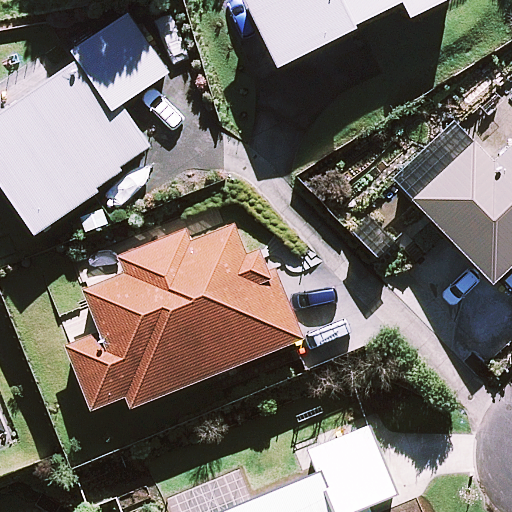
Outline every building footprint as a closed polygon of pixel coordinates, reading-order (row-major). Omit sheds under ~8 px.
[(248,0),(282,67),(363,27),(361,23),(405,1),(413,18),(448,0),(248,0)] [(171,72),(129,11),(72,50),(80,61),(0,115),(0,177),(2,184),(38,236),(103,191),(100,187),(125,170),(123,167),(154,145),(125,103),(171,72)] [(415,199),(495,283),(511,267),(511,146),(497,161),(477,140),(415,199)] [(129,396),(133,406),(304,337),(276,268),(270,270),(262,249),(248,254),(235,224),(192,241),(187,229),(119,257),(126,274),(85,290),(102,331),(68,345),(94,410),(129,396)] [(219,511),(374,511),(372,506),(400,495),(371,425),(310,449),(319,471),(219,511)]
